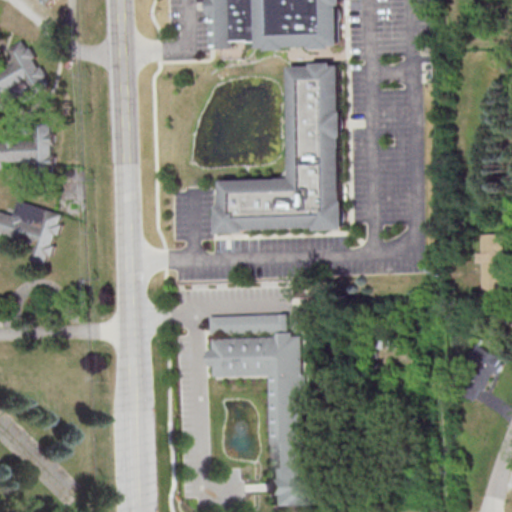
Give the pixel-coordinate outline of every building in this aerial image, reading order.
[(289,49),(269,50),(269,47),(261,47),(261,40),(250,41),(250,39),(235,40),(235,47),(213,48),(213,40),(211,0),(344,0),(344,4),(340,4),(342,44),(334,45),(334,47),(313,48),(313,45),(289,46),(289,49)] [(24,39),(29,48),(31,46),(37,56),(35,58),(40,67),(42,66),(48,76),(45,77),(50,85),(35,93),(34,92),(8,107),(7,105),(0,109),(0,70),(11,64),(8,58),(13,55),(9,48),(24,39)] [(67,57),(73,60),(70,67),(63,63),(67,57)] [(345,110),(346,136),(344,136),(346,200),(349,200),(350,228),(321,229),(321,226),(296,227),(253,229),(253,232),(224,233),(223,204),(227,204),(226,179),(294,177),(290,66),(314,65),(314,62),(334,61),(334,64),(341,64),(343,110),(345,110)] [(52,124),(52,133),(55,133),(56,145),(53,145),(53,155),(56,155),(56,167),(53,167),(53,176),(36,176),(36,162),(28,163),(28,161),(6,161),(6,169),(0,169),(0,140),(6,140),(6,137),(23,137),(22,125),(52,124)] [(64,213),(61,222),(64,223),(60,234),(57,233),(54,243),(57,244),(53,255),(51,254),(48,263),(32,257),(36,244),(29,242),(29,240),(7,233),(5,240),(0,238),(0,210),(1,208),(15,213),(19,199),(64,213)] [(482,263),(483,295),(505,294),(503,233),(481,233),(481,252),(477,252),(477,263),(482,263)] [(292,331),(292,314),(215,315),(215,337),(279,336),(279,331),(292,331)] [(215,337),(215,348),(211,348),(211,366),(215,365),(216,375),(272,374),(274,467),(270,467),(270,478),(266,478),(266,495),(270,495),(271,505),(310,504),(306,335),(295,335),(295,331),(292,331),(279,331),(279,336),(215,337)] [(498,374),(506,358),(479,345),(464,380),(485,390),(493,372),(498,374)]
